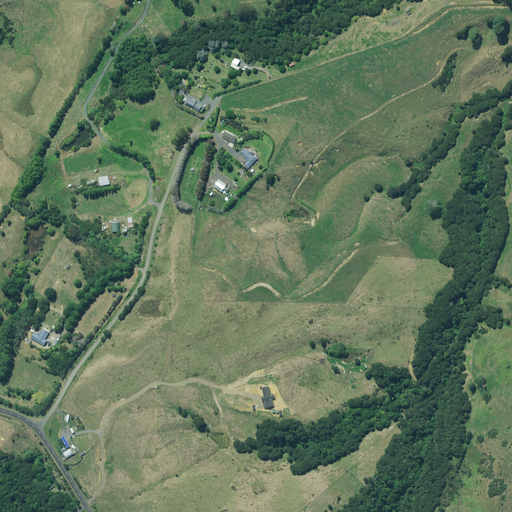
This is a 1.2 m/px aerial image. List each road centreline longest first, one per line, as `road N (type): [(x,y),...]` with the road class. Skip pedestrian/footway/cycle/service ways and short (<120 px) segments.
road 1 (unknown): [(215,96),(173,164),(141,277),(36,429)]
road 2 (unclassified): [(0,409),(40,432),(90,511)]
